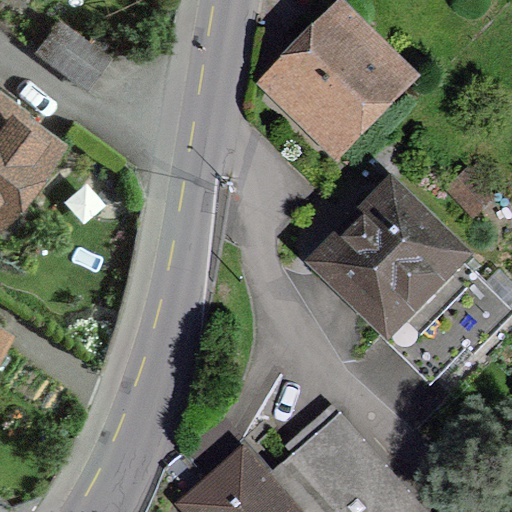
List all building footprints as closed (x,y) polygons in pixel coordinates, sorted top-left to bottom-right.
[(346,165),(433,79),(353,0),(350,0),(265,85),(346,165)] [(115,48),(58,7),(33,41),(90,83),(115,48)] [(35,203),(23,195),(73,127),(0,73),(0,228),(11,237),(35,203)] [(474,216),(498,195),(471,164),(447,186),(474,216)] [(511,325),(511,287),(483,258),(486,255),(402,173),(315,262),(389,334),(387,336),(438,386),(443,381),(456,394),(490,360),(484,353),(511,325)] [(0,365),(25,327),(0,310),(0,365)] [(430,511),(340,409),(274,468),(248,440),(178,501),(187,511),(430,511)]
